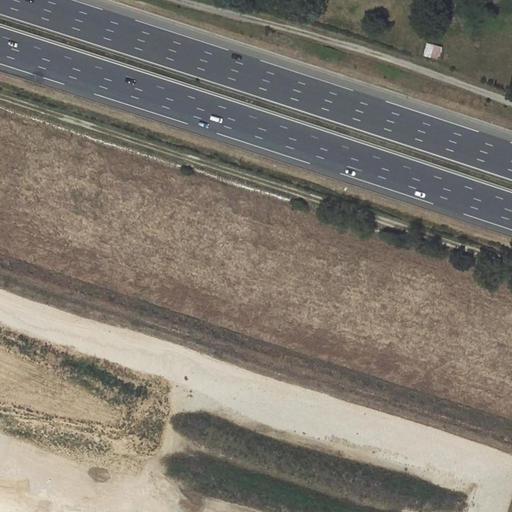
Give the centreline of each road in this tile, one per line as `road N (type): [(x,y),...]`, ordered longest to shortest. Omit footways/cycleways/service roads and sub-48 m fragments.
road 1 (track): [(0,96),(511,262)]
road 2 (motorway): [(0,45),(511,211)]
road 3 (motorway): [(511,160),(15,0)]
road 4 (track): [(177,0),(511,100)]
